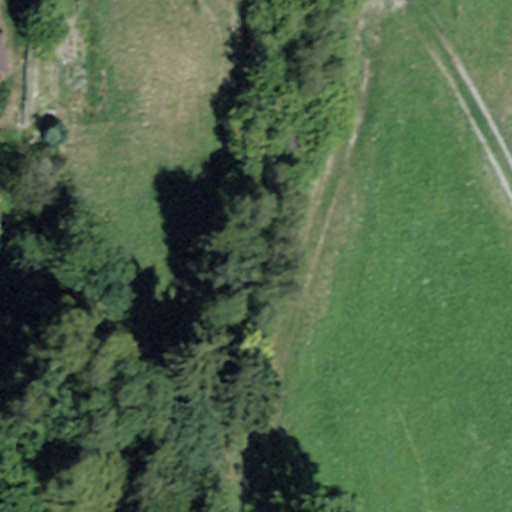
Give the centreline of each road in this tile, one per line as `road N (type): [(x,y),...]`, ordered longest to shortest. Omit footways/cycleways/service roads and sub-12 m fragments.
road 1 (track): [(7,0),(10,185),(35,239),(82,305),(184,420),(229,511)]
road 2 (track): [(266,511),(271,399),(380,0)]
road 3 (track): [(409,0),(511,180)]
